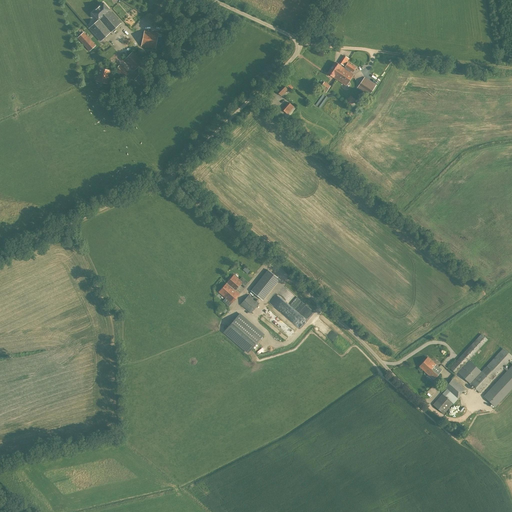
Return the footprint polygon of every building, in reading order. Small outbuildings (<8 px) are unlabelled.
[(103,3),(92,13),(98,20),(88,28),(100,42),(121,23),(109,10),(110,10),(103,3)] [(141,46),(155,49),(158,33),(144,30),(141,46)] [(78,38),(90,51),(95,46),(83,33),(78,38)] [(143,62),(132,52),(124,60),(134,70),(143,62)] [(333,77),(337,79),(344,68),(340,66),(335,63),(328,74),(333,77)] [(348,63),(344,69),(344,68),(337,79),(346,85),(353,74),(348,71),(349,70),(351,71),(353,66),(348,63)] [(120,65),(115,69),(124,78),(128,73),(120,65)] [(107,84),(110,71),(100,68),(96,81),(107,84)] [(143,86),(147,82),(140,74),(136,79),(143,86)] [(364,77),(357,88),(368,96),(376,85),(364,77)] [(330,86),(324,82),(319,89),(326,93),(330,86)] [(282,84),(276,91),(281,96),(287,89),(282,84)] [(345,101),(350,106),(356,100),(350,95),(345,101)] [(294,107),(288,102),(282,109),(287,114),(294,107)] [(259,298),(276,277),(267,270),(251,291),(259,298)] [(228,280),(229,281),(219,292),(226,298),(223,301),(229,306),(239,294),(235,290),(241,282),(233,275),(231,277),(230,277),(228,280)] [(249,294),(240,304),(250,313),(259,303),(249,294)] [(264,334),(240,313),(223,332),(248,353),(264,334)] [(481,372),(469,360),(487,340),(480,334),(449,368),(456,374),(458,372),(480,393),(511,358),(511,357),(502,349),(481,372)] [(419,366),(425,371),(427,368),(428,369),(429,368),(433,373),(438,367),(427,357),(419,366)] [(511,365),(508,370),(504,367),(503,368),(507,371),(506,371),(484,396),(483,396),(486,399),(495,407),(511,388),(511,365)] [(427,368),(425,371),(433,379),(441,370),(438,367),(433,373),(429,368),(428,369),(427,368)] [(446,390),(442,394),(453,404),(466,390),(453,378),(444,388),(446,390)] [(442,394),(432,405),(443,414),(453,404),(442,394)]
